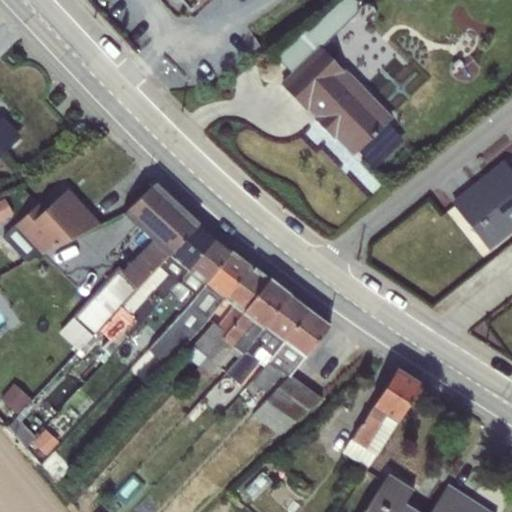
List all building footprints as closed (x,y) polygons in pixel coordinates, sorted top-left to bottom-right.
[(302,29),(275,58),(292,74),(280,85),(303,109),(306,105),(317,116),(314,120),(331,137),(334,134),(354,154),(357,151),(385,123),(391,117),(318,45),(319,44),(324,44),(356,13),(356,2),(354,0),(341,0),(305,32),(302,29)] [(0,154),(12,143),(12,136),(0,123),(0,154)] [(385,123),(357,151),(374,168),(402,140),(385,123)] [(511,173),(505,164),(453,205),(485,247),(511,225),(511,173)] [(116,270),(73,317),(93,335),(197,222),(154,184),(123,215),(153,242),(122,275),(116,270)] [(39,203),(1,236),(25,261),(101,225),(100,224),(98,225),(65,190),(44,209),(39,203)] [(0,220),(12,214),(4,198),(0,199),(0,220)] [(93,335),(80,349),(85,354),(103,335),(112,344),(102,354),(106,358),(159,299),(214,237),(197,222),(93,335)] [(214,237),(159,299),(172,310),(176,306),(181,312),(231,250),(214,237)] [(231,250),(181,312),(147,349),(165,365),(223,298),(250,265),(231,250)] [(250,265),(223,298),(232,306),(215,326),(211,322),(192,345),(193,346),(204,356),(268,279),(250,265)] [(204,356),(198,364),(208,373),(228,351),(236,357),(288,294),(268,279),(204,356)] [(288,294),(236,357),(223,373),(238,384),(258,361),(264,365),(308,310),(288,294)] [(308,310),(264,365),(244,389),(251,394),(258,386),(265,392),(277,376),(283,381),(289,374),(328,325),(308,310)] [(93,335),(73,317),(58,333),(78,351),(80,349),(93,335)] [(204,356),(193,346),(185,355),(197,366),(198,364),(204,356)] [(395,369),(341,452),(366,468),(420,384),(395,369)] [(283,381),(251,416),(278,435),(321,398),(289,374),(283,381)] [(13,383),(0,397),(0,398),(16,414),(30,398),(13,383)] [(8,427),(24,447),(34,436),(17,417),(8,427)] [(44,428),(32,442),(46,455),(59,441),(44,428)] [(261,472),(243,491),(252,501),(271,482),(261,472)] [(413,489),(387,473),(361,511),(485,511),(446,487),(448,484),(446,484),(428,511),(418,511),(404,503),(413,489)]
